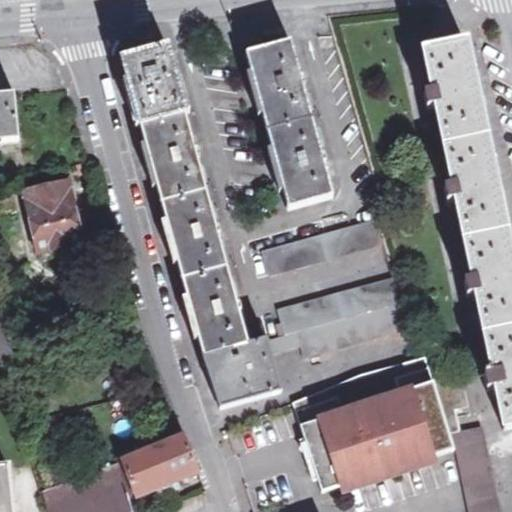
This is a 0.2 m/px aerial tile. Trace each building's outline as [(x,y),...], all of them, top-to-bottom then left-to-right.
[(292,46),(247,58),(289,211),(334,198),(292,46)] [(511,428),(511,261),(466,47),(424,56),(432,96),(425,97),(428,113),(436,111),(453,190),(445,191),(448,205),(456,204),(473,283),(465,284),(468,298),(476,297),(491,371),(485,372),(488,391),(496,390),(505,429),(511,428)] [(123,64),(139,124),(184,112),(167,52),(123,64)] [(0,98),(0,143),(19,141),(15,97),(0,98)] [(226,263),(184,112),(139,124),(204,359),(249,347),(226,263)] [(70,182),(26,193),(42,260),(86,250),(70,182)] [(385,244),(379,220),(263,252),(270,276),(385,244)] [(280,338),(266,342),(270,356),(299,347),(303,359),(410,327),(396,278),(279,310),(282,324),(277,325),(280,338)] [(0,358),(3,358),(11,357),(0,312),(0,358)] [(249,347),(204,359),(218,410),(280,394),(270,356),(266,342),(249,347)] [(11,357),(3,358),(9,376),(31,375),(30,370),(42,369),(39,354),(11,357)] [(376,373),(291,407),(319,494),(456,449),(454,436),(450,437),(446,438),(423,359),(376,373)] [(499,511),(484,428),(461,431),(457,410),(470,407),(464,374),(434,381),(450,437),(454,436),(456,449),(468,511),(499,511)] [(125,461),(137,493),(138,497),(198,474),(183,438),(125,461)] [(80,476),(75,458),(42,467),(47,485),(80,476)] [(44,493),(49,511),(133,511),(129,495),(137,493),(125,461),(44,493)] [(0,470),(0,511),(13,511),(9,469),(0,470)]
